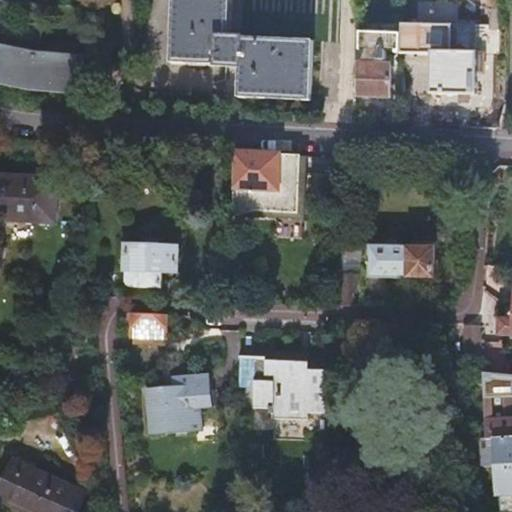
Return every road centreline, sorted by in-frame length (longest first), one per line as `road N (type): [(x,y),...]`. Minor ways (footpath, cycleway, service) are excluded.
road 1 (residential): [(482,149),(470,308),(456,319),(114,305),(98,324),(120,511)]
road 2 (unclassified): [(482,149),(0,120)]
road 3 (unknown): [(341,140),(342,0)]
